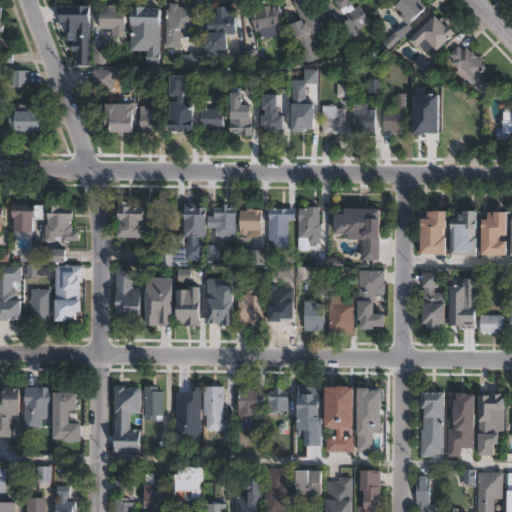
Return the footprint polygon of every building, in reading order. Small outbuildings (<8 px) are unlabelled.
[(263,0),(268,0),(269,5),(273,4),(273,6),(276,5),(281,26),(256,32),(252,16),(250,17),(248,9),(259,7),(258,1),(263,0)] [(313,0),(320,16),(325,15),(327,21),(323,23),(326,32),(314,37),(321,60),(311,64),(301,36),(296,39),(292,28),(303,23),(294,1),(298,0),(313,0)] [(361,0),(353,5),(354,7),(360,4),(371,23),(358,31),(359,33),(345,41),(336,26),(347,19),(345,15),(344,15),(334,0),(361,0)] [(414,30),(402,42),(400,40),(387,53),(380,46),(394,32),(395,33),(407,24),(400,16),(401,16),(393,7),(400,0),(420,0),(427,7),(409,25),(414,30)] [(178,3),(178,6),(196,7),(196,28),(193,28),(193,49),(182,49),(182,38),(181,38),(181,47),(167,47),(168,10),(170,10),(170,6),(171,3),(178,3)] [(84,5),(86,14),(83,15),(86,33),(70,36),(70,31),(67,31),(65,15),(61,16),(60,8),(67,7),(68,7),(84,5)] [(125,5),(125,29),(99,29),(99,20),(97,20),(97,8),(100,8),(100,7),(109,7),(109,5),(125,5)] [(230,7),(230,12),(236,12),(236,34),(231,35),(233,51),(230,56),(210,57),(208,34),(208,15),(217,6),(230,7)] [(150,7),(150,10),(157,10),(157,15),(160,15),(160,21),(158,21),(158,30),(156,30),(156,34),(153,34),(153,37),(145,37),(145,34),(135,33),(135,20),(134,20),(134,7),(150,7)] [(435,14),(446,26),(448,24),(456,33),(438,50),(426,38),(416,47),(409,39),(435,14)] [(106,64),(77,64),(77,50),(93,50),(93,39),(106,39),(106,64)] [(458,45),(463,50),(467,47),(471,51),(472,51),(478,57),(480,55),(483,59),(481,62),(487,67),(481,73),(487,80),(481,86),(462,67),(459,70),(451,62),(454,59),(449,54),(458,45)] [(247,65),(234,66),(233,53),(246,52),(246,50),(258,49),(259,62),(247,62),(247,65)] [(201,51),(201,65),(181,65),(181,54),(191,55),(191,51),(201,51)] [(114,88),(94,88),(94,69),(115,69),(114,88)] [(30,71),(29,83),(26,82),(26,88),(11,87),(12,70),(30,71)] [(187,76),(187,103),(196,103),(196,131),(193,131),(193,133),(175,133),(175,131),(171,131),(172,75),(187,76)] [(381,93),(368,93),(368,78),(381,79),(381,93)] [(227,93),(227,110),(229,110),(229,118),(227,118),(227,128),(204,128),(204,107),(218,107),(218,93),(227,93)] [(406,93),(406,113),(408,113),(408,121),(406,121),(406,135),(397,135),(397,131),(383,131),(383,111),(385,111),(385,110),(388,110),(388,111),(398,111),(398,97),(397,97),(397,94),(398,94),(398,93),(406,93)] [(281,95),(281,110),(283,110),(283,117),(288,117),(288,131),(280,131),(280,135),(269,135),(269,131),(265,131),(265,117),(269,117),(269,110),(267,110),(266,96),(281,95)] [(258,128),(236,128),(236,97),(258,97),(258,128)] [(159,99),(159,116),(160,116),(160,128),(153,128),(153,131),(144,131),(144,129),(140,129),(140,106),(145,106),(145,107),(151,107),(151,99),(159,99)] [(133,115),(133,132),(109,132),(109,125),(105,125),(105,103),(135,103),(135,115),(133,115)] [(368,103),(368,109),(375,109),(375,134),(366,134),(366,131),(353,130),(353,103),(368,103)] [(318,133),(292,133),(292,115),(296,115),(296,104),(318,104),(318,133)] [(477,120),(477,136),(467,136),(467,139),(452,139),(452,136),(445,136),(446,104),(468,105),(467,120),(477,120)] [(337,105),(337,108),(346,108),(346,134),(322,134),(322,105),(337,105)] [(39,106),(38,131),(13,131),(13,121),(13,120),(8,120),(8,111),(28,111),(28,106),(39,106)] [(511,140),(497,140),(497,133),(501,133),(501,120),(503,120),(503,112),(505,112),(505,106),(511,106),(511,140)] [(125,202),(125,206),(143,206),(143,222),(144,222),(144,238),(117,237),(118,202),(125,202)] [(72,204),(73,231),(79,231),(79,242),(61,242),(61,241),(54,241),(54,242),(44,242),(44,224),(46,224),(46,204),(72,204)] [(42,205),(41,219),(31,218),(31,232),(13,232),(13,217),(11,217),(11,205),(42,205)] [(227,205),(227,208),(236,208),(235,237),(231,237),(231,241),(219,241),(219,236),(215,236),(215,228),(208,228),(208,217),(214,217),(214,208),(222,208),(222,205),(227,205)] [(320,207),(319,224),(322,224),(322,234),(319,234),(319,243),(310,243),(310,250),(299,250),(299,208),(309,209),(309,207),(320,207)] [(184,236),(184,208),(206,208),(206,236),(199,237),(198,243),(204,244),(203,261),(191,260),(191,266),(165,265),(165,248),(187,249),(188,236),(184,236)] [(254,208),(254,210),(262,210),(262,239),(247,239),(247,244),(239,244),(239,210),(247,210),(247,208),(254,208)] [(295,209),(295,220),(289,220),(288,247),(274,247),(274,241),(269,241),(269,208),(295,209)] [(383,210),(383,235),(373,235),(373,239),(343,238),(343,234),(333,234),(333,220),(343,220),(344,210),(383,210)] [(478,211),(476,255),(451,254),(452,218),(459,218),(459,214),(463,214),(463,210),(478,211)] [(447,212),(446,229),(445,229),(444,237),(446,237),(446,255),(420,254),(422,218),(427,219),(427,211),(447,212)] [(507,212),(507,236),(500,236),(500,241),(507,241),(507,256),(481,255),(482,219),(488,219),(488,212),(507,212)] [(65,249),(64,263),(49,262),(49,249),(65,249)] [(138,250),(138,265),(124,265),(125,250),(138,250)] [(265,250),(265,265),(249,265),(249,250),(265,250)] [(84,266),(84,273),(83,273),(82,282),(80,282),(80,300),(80,322),(70,322),(70,323),(64,323),(64,321),(58,321),(55,321),(56,265),(83,265),(83,266),(84,266)] [(20,301),(19,321),(8,320),(8,322),(0,321),(0,266),(21,267),(20,281),(13,281),(12,290),(16,293),(16,301),(20,301)] [(176,267),(175,324),(147,324),(147,305),(149,305),(150,294),(165,294),(165,267),(176,267)] [(311,267),(311,281),(297,281),(298,267),(311,267)] [(387,268),(387,283),(384,283),(384,294),(376,293),(376,299),(377,299),(377,304),(381,304),(381,311),(385,311),(385,313),(386,313),(386,326),(385,326),(384,329),(378,329),(378,335),(369,335),(369,329),(363,329),(363,327),(362,327),(363,318),(359,318),(359,287),(357,287),(358,267),(387,268)] [(192,285),(178,285),(178,268),(192,268),(192,285)] [(133,269),(133,288),(141,288),(141,323),(125,323),(125,316),(116,316),(116,269),(133,269)] [(439,273),(439,289),(436,288),(436,293),(446,293),(445,325),(441,324),(441,330),(427,330),(427,326),(422,326),(422,304),(424,304),(424,289),(423,289),(423,273),(439,273)] [(235,277),(234,322),(225,322),(225,323),(213,323),(213,322),(207,322),(207,276),(235,277)] [(199,287),(200,326),(184,326),(184,323),(177,323),(176,290),(190,290),(190,287),(199,287)] [(50,289),(50,304),(53,304),(53,309),(50,309),(50,321),(31,320),(31,289),(50,289)] [(262,291),(261,296),(265,296),(265,325),(238,325),(239,295),(246,295),(246,290),(262,291)] [(282,291),(282,310),(294,310),(293,326),(287,326),(287,329),(281,329),(281,326),(268,326),(268,291),(282,291)] [(343,297),(343,303),(350,303),(350,298),(356,298),(356,304),(357,304),(357,312),(355,312),(354,334),(331,333),(331,297),(343,297)] [(324,304),(324,331),(303,331),(304,301),(315,301),(315,304),(324,304)] [(500,318),(499,338),(492,337),(488,337),(488,335),(478,335),(478,318),(500,318)] [(159,387),(159,391),(164,391),(164,421),(144,421),(145,386),(159,387)] [(355,386),(325,386),(325,427),(355,427),(355,386)] [(141,389),(140,414),(131,414),(130,429),(140,430),(139,454),(113,454),(115,387),(125,387),(125,388),(141,389)] [(186,420),(174,420),(174,387),(193,387),(193,415),(186,415),(186,420)] [(224,387),(224,419),(229,419),(229,431),(206,431),(206,416),(203,416),(204,387),(224,387)] [(289,392),(289,411),(280,411),(280,414),(269,414),(269,392),(275,392),(275,387),(283,387),(283,392),(289,392)] [(318,387),(318,420),(314,420),(314,423),(305,423),(305,419),(298,419),(298,387),(318,387)] [(47,388),(47,399),(43,399),(42,422),(32,422),(32,426),(23,426),(24,388),(47,388)] [(10,437),(0,437),(0,391),(5,391),(5,389),(18,389),(18,413),(10,413),(10,437)] [(80,441),(81,420),(71,420),(71,409),(77,409),(78,391),(53,391),(52,440),(80,441)] [(260,407),(259,416),(252,416),(252,423),(239,422),(240,391),(259,391),(258,407),(260,407)] [(454,425),(448,425),(447,456),(462,456),(462,446),(474,447),(475,392),(454,392),(454,425)] [(431,395),(431,399),(442,399),(442,421),(429,421),(429,433),(433,433),(433,451),(420,451),(421,414),(419,414),(419,399),(421,399),(421,394),(431,395)] [(499,396),(499,401),(503,401),(501,439),(479,439),(479,424),(483,424),(483,400),(487,400),(487,396),(499,396)] [(325,436),(325,453),(310,453),(311,436),(325,436)] [(51,483),(37,484),(36,467),(51,467),(51,483)] [(202,468),(202,500),(193,499),(193,501),(176,501),(176,490),(175,490),(175,476),(179,476),(179,471),(185,471),(185,468),(202,468)] [(294,478),(293,502),(286,502),(286,511),(265,511),(266,469),(289,470),(289,478),(294,478)] [(356,511),(379,511),(379,469),(357,469),(356,511)] [(475,470),(464,470),(464,483),(475,483),(475,470)] [(322,472),(321,485),(313,484),(313,491),(295,491),(296,471),(322,472)] [(234,511),(260,511),(261,476),(245,476),(245,496),(234,496),(234,511)] [(353,478),(352,511),(327,511),(328,482),(339,482),(339,478),(353,478)] [(133,481),(132,491),(123,491),(123,499),(130,499),(130,503),(134,503),(134,511),(114,511),(115,481),(133,481)] [(491,485),(492,497),(497,496),(497,509),(499,509),(499,511),(478,511),(478,496),(480,496),(480,485),(491,485)] [(71,487),(71,498),(66,498),(66,502),(75,502),(75,511),(55,511),(56,502),(59,503),(59,498),(56,498),(57,486),(71,487)] [(428,491),(428,505),(441,505),(441,511),(416,511),(417,491),(428,491)] [(155,495),(155,501),(167,500),(167,511),(142,511),(142,495),(155,495)] [(46,498),(45,511),(25,511),(26,497),(46,498)] [(205,511),(225,511),(226,501),(205,501),(205,511)] [(14,511),(0,511),(0,503),(14,503),(14,511)]
